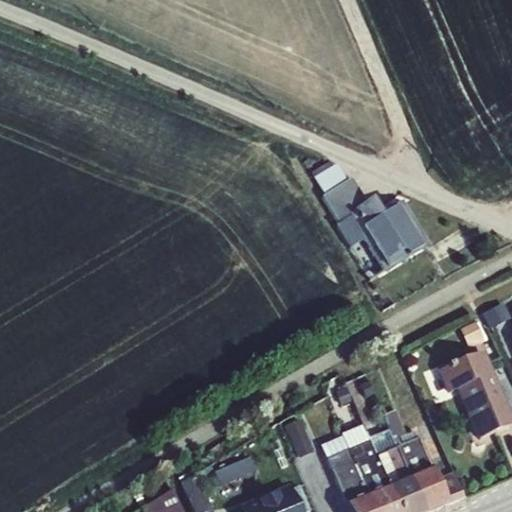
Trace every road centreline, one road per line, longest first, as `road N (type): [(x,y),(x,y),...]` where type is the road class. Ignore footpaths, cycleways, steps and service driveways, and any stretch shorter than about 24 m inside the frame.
road 1 (unclassified): [(0,6),(511,228)]
road 2 (track): [(415,183),(343,0)]
